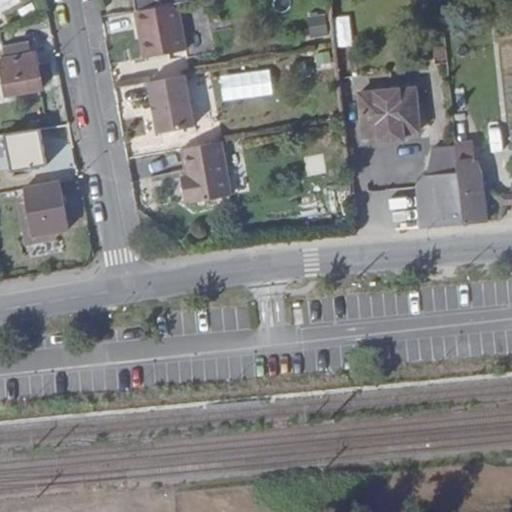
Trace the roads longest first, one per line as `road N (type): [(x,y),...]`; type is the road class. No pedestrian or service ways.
road 1 (tertiary): [(122,289),(265,265),(511,244)]
road 2 (residential): [(69,0),(122,289)]
road 3 (tertiary): [(0,310),(122,289)]
